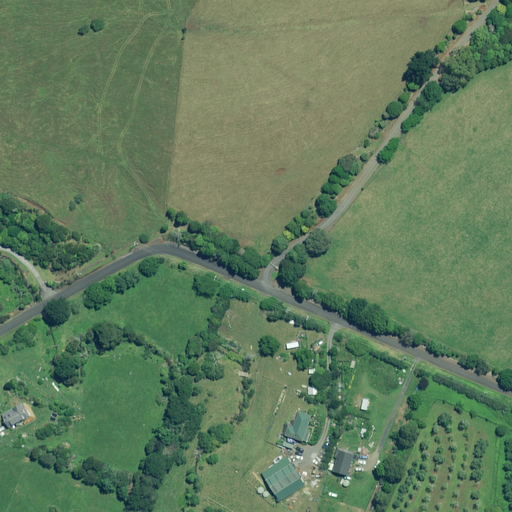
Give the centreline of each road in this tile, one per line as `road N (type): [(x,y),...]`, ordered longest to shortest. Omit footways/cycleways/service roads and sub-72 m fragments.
road 1 (residential): [(253,283),(269,261),(326,220),(495,0)]
road 2 (unclassified): [(253,283),(511,393)]
road 3 (unclassified): [(0,333),(162,249),(253,283)]
